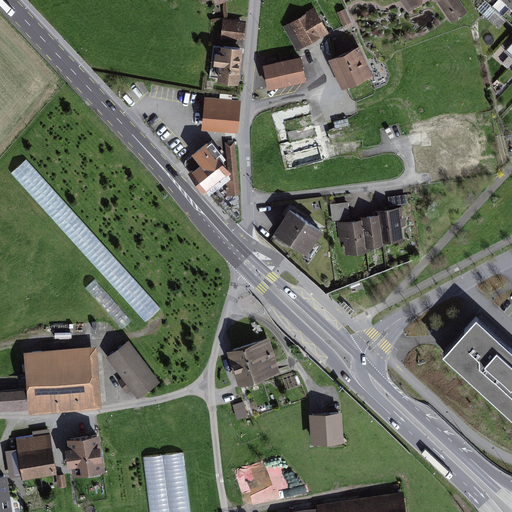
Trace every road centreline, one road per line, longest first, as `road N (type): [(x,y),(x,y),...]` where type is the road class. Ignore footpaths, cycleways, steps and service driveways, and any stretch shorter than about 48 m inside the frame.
road 1 (primary): [(6,0),(246,260)]
road 2 (track): [(0,418),(83,412),(212,387)]
road 3 (residential): [(247,200),(406,180),(403,138)]
road 4 (residential): [(256,0),(244,107),(247,200)]
road 5 (residential): [(360,358),(409,311),(511,258)]
road 6 (primary): [(366,390),(491,511)]
road 7 (primary): [(265,280),(273,298),(366,390)]
road 8 (primary): [(457,452),(360,358)]
road 9 (residential): [(246,260),(212,387)]
road 10 (track): [(226,511),(212,387)]
road 11 (primary): [(360,358),(302,302),(265,280)]
